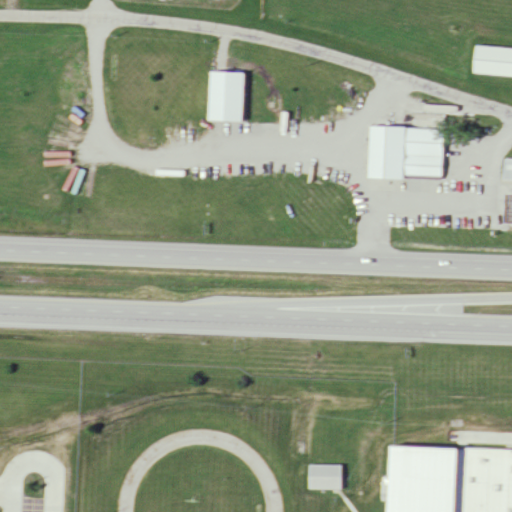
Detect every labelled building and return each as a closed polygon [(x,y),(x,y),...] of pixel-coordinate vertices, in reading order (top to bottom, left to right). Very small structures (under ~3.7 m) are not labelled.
[(511,49),(479,48),(478,76),(511,77),(511,49)] [(247,74),(214,74),(213,123),(247,124),(247,74)] [(408,156),(409,128),(372,128),(371,180),(444,180),(444,157),(408,156)] [(381,511),(384,442),(511,447),(511,511),(381,511)] [(306,486),(306,462),(339,463),(339,486),(306,486)]
